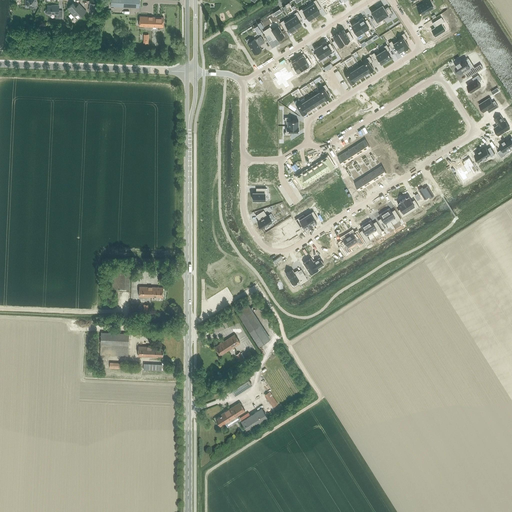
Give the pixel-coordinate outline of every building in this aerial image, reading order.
[(315,0),(314,0),(307,5),(314,16),(320,13),(318,9),(321,7),(315,0)] [(422,15),(433,8),(428,0),(427,0),(417,7),(422,15)] [(79,4),(76,7),(73,3),(67,8),(75,16),(78,13),(81,16),(86,11),(79,4)] [(62,11),(59,10),(59,5),(55,5),(54,6),(48,6),(47,10),(46,10),(45,10),(45,11),(45,12),(45,13),(46,14),(47,14),(56,14),(56,18),(62,19),(62,11)] [(307,5),(299,10),(304,18),(307,16),(309,20),(314,16),(307,5)] [(382,5),(376,9),(382,17),(383,19),(392,14),(393,13),(389,8),(388,8),(385,10),(382,5)] [(374,16),(371,18),(375,24),(378,22),(377,20),(382,17),(376,9),(371,12),(374,16)] [(294,14),(289,18),(296,28),(301,24),(298,20),(301,18),(297,11),(294,13),(294,14)] [(163,17),(140,16),(139,26),(163,27),(163,17)] [(358,20),(357,21),(364,32),(372,27),(369,22),(366,23),(362,17),(358,20)] [(284,20),(280,22),(285,30),(288,28),(290,31),(296,28),(289,18),(284,21),(284,20)] [(436,26),(431,30),(435,36),(446,29),(443,25),(445,23),(442,19),(434,23),(436,26)] [(355,22),(351,25),(355,31),(352,32),(355,37),(364,32),(357,21),(355,22)] [(277,40),(284,36),(278,26),(272,30),(270,27),(263,31),(266,36),(269,34),(272,39),(273,40),(272,39),(276,37),(277,40)] [(344,29),(338,33),(345,44),(353,38),(352,37),(348,31),(346,33),(344,29)] [(335,40),(332,41),(336,48),(344,43),(345,44),(338,33),(333,36),(335,40)] [(402,37),(398,40),(404,49),(409,46),(404,40),(407,38),(404,33),(401,34),(402,37)] [(259,46),(264,42),(261,36),(255,39),(251,41),(250,38),(246,40),(248,43),(247,43),(254,54),(262,50),(259,46)] [(391,40),(388,42),(392,48),(395,46),(399,52),(403,49),(404,49),(398,40),(397,40),(398,40),(393,43),(391,40)] [(321,44),(320,45),(326,56),(335,50),(331,45),(329,47),(325,41),(321,44)] [(385,48),(380,51),(386,60),(391,57),(387,51),(389,49),(386,44),(383,46),(385,48)] [(318,46),(314,48),(317,54),(315,56),(318,61),(326,56),(320,45),(318,46)] [(374,52),(371,54),(374,59),(377,57),(381,63),(386,60),(380,51),(375,54),(374,52)] [(299,58),(297,59),(304,70),(305,70),(303,68),(311,63),(307,57),(304,58),(303,56),(299,58)] [(367,59),(362,62),(369,72),(373,69),(370,63),(372,61),(369,56),(366,58),(367,59)] [(293,65),(291,67),(295,74),(298,72),(299,74),(304,70),(297,59),(295,60),(292,63),(293,65)] [(458,66),(456,67),(460,73),(463,71),(466,74),(468,77),(467,77),(468,78),(483,68),(480,64),(475,68),(472,64),(469,66),(468,64),(469,64),(468,62),(467,63),(466,61),(462,64),(460,61),(456,63),(458,66)] [(358,65),(364,74),(368,71),(368,72),(369,72),(362,62),(363,63),(359,66),(358,65)] [(358,65),(353,68),(359,77),(364,74),(358,65)] [(285,67),(279,70),(289,86),(289,85),(286,81),(294,76),(291,71),(288,72),(285,67)] [(353,68),(349,70),(355,80),(359,77),(353,68)] [(278,71),(274,74),(277,79),(275,80),(279,86),(282,83),(285,88),(289,86),(279,70),(279,71),(278,72),(278,71)] [(349,70),(344,73),(350,83),(355,80),(349,70)] [(478,81),(481,79),(478,74),(472,78),(474,81),(467,86),(471,92),(481,86),(478,81)] [(266,79),(260,83),(266,93),(272,89),(273,91),(277,89),(272,80),(268,82),(266,79)] [(323,87),(319,90),(325,99),(330,96),(326,91),(329,89),(325,84),(322,86),(323,87)] [(436,88),(430,92),(437,102),(442,99),(443,102),(447,99),(441,89),(438,92),(436,88)] [(319,91),(315,94),(320,102),(324,99),(325,100),(325,99),(319,90),(318,90),(319,91)] [(427,98),(424,100),(430,110),(434,108),(432,105),(437,102),(430,92),(425,95),(427,98)] [(310,95),(309,95),(316,105),(320,102),(315,94),(311,97),(310,95)] [(309,95),(305,98),(311,108),(316,105),(309,95)] [(301,101),(300,101),(307,111),(311,108),(305,98),(306,100),(301,103),(301,101)] [(495,101),(492,102),(489,98),(479,104),(484,112),(487,109),(488,110),(489,109),(490,111),(489,112),(498,106),(495,101)] [(253,99),(253,107),(266,107),(266,99),(253,99)] [(300,101),(296,104),(302,114),(307,111),(300,101)] [(416,101),(411,104),(417,114),(422,111),(424,114),(428,112),(422,102),(418,104),(416,101)] [(408,110),(405,113),(412,123),(415,121),(413,117),(417,114),(411,104),(406,107),(408,110)] [(253,119),(253,126),(265,126),(265,119),(270,119),(270,113),(257,113),(257,117),(258,117),(258,119),(253,119)] [(397,113),(392,116),(397,125),(402,122),(404,125),(407,123),(403,118),(401,119),(397,113)] [(498,125),(494,128),(498,135),(510,128),(505,121),(504,121),(500,115),(494,119),(498,125)] [(392,116),(387,119),(391,126),(388,127),(391,133),(394,131),(393,128),(397,125),(392,116)] [(284,117),(284,120),(285,120),(285,126),(298,126),(298,120),(291,120),(291,117),(284,117)] [(452,123),(447,127),(450,132),(453,130),(455,134),(458,132),(458,133),(464,129),(457,119),(452,123)] [(377,125),(372,129),(378,137),(383,134),(377,125)] [(284,131),(284,135),(291,135),(291,132),(298,132),(298,126),(285,126),(285,131),(284,131)] [(372,129),(367,132),(373,141),(378,137),(372,129)] [(253,141),(253,146),(266,146),(266,141),(264,141),(264,135),(254,135),(254,141),(253,141)] [(498,151),(497,152),(501,158),(506,154),(505,152),(508,150),(507,149),(511,146),(511,140),(510,138),(505,141),(504,140),(502,142),(503,143),(499,145),(502,149),(498,152),(498,151)] [(365,139),(360,142),(365,149),(370,147),(365,139)] [(417,146),(412,149),(418,158),(423,154),(419,148),(422,146),(418,141),(415,143),(417,146)] [(360,142),(356,145),(360,152),(365,149),(360,142)] [(356,145),(351,148),(356,155),(360,152),(356,145)] [(479,152),(475,155),(479,161),(483,159),(487,157),(487,156),(490,154),(491,156),(495,154),(491,147),(487,149),(486,148),(482,150),(481,149),(481,150),(479,151),(478,151),(479,152)] [(351,148),(347,151),(351,158),(356,155),(351,148)] [(406,149),(403,151),(406,156),(409,154),(413,161),(418,158),(412,149),(408,152),(406,149)] [(347,151),(342,153),(347,161),(351,158),(347,151)] [(342,153),(337,156),(342,164),(347,161),(342,153)] [(327,157),(322,160),(328,169),(333,166),(333,167),(337,165),(333,160),(330,161),(327,157)] [(461,168),(457,170),(463,180),(467,178),(465,175),(472,170),(474,173),(478,171),(469,157),(462,162),(467,170),(464,172),(461,168)] [(398,158),(393,161),(399,170),(404,167),(398,158)] [(322,161),(317,164),(323,172),(328,169),(322,160),(322,161)] [(393,161),(388,164),(394,173),(399,170),(393,161)] [(317,164),(312,167),(318,176),(323,172),(317,164)] [(382,166),(377,168),(382,176),(386,173),(382,166)] [(312,167),(307,170),(313,179),(318,176),(312,167)] [(377,168),(373,171),(377,179),(382,176),(377,168)] [(302,173),(308,182),(313,179),(307,170),(302,173)] [(259,172),(253,172),(253,179),(257,179),(257,182),(266,182),(266,177),(264,177),(264,172),(263,172),(263,171),(259,171),(259,172)] [(373,171),(368,174),(373,182),(377,179),(373,171)] [(442,175),(439,177),(441,180),(440,181),(443,185),(447,182),(447,181),(451,179),(453,181),(458,178),(453,171),(450,173),(449,171),(445,173),(445,172),(445,173),(442,174),(442,175)] [(302,173),(297,177),(302,186),(308,182),(302,173)] [(368,174),(363,177),(368,185),(373,182),(368,174)] [(363,177),(359,180),(364,188),(368,185),(363,177)] [(359,180),(354,183),(359,191),(364,188),(359,180)] [(422,187),(418,190),(424,200),(429,197),(429,196),(432,194),(427,186),(423,188),(422,187)] [(253,192),(253,200),(256,200),(256,201),(260,201),(260,200),(265,200),(265,193),(266,193),(266,188),(256,188),(257,188),(257,192),(253,192)] [(347,191),(343,195),(348,202),(352,199),(347,191)] [(343,195),(338,197),(343,205),(348,202),(343,195)] [(338,197),(333,200),(338,208),(343,205),(338,197)] [(405,198),(403,199),(410,210),(415,207),(416,209),(419,207),(418,206),(415,201),(412,203),(409,197),(406,198),(405,198)] [(400,202),(398,204),(401,210),(398,211),(402,217),(405,215),(405,214),(404,214),(410,210),(403,199),(400,201),(400,202)] [(333,200),(329,203),(334,211),(338,208),(333,200)] [(329,203),(324,206),(329,214),(334,211),(329,203)] [(324,206),(319,209),(325,217),(329,214),(324,206)] [(389,208),(384,211),(390,221),(395,218),(397,221),(401,219),(395,209),(391,211),(389,208)] [(263,210),(256,215),(257,214),(260,218),(260,217),(261,219),(257,222),(261,228),(265,226),(266,227),(269,224),(268,224),(272,222),(268,215),(267,215),(263,210)] [(304,214),(303,214),(311,226),(313,225),(313,224),(316,222),(314,219),(317,217),(313,211),(305,216),(304,214)] [(381,218),(378,220),(384,230),(388,227),(386,224),(390,221),(384,211),(379,214),(381,218)] [(303,214),(295,219),(301,228),(303,226),(305,229),(309,227),(311,226),(303,214)] [(371,220),(365,223),(372,233),(377,230),(378,232),(378,233),(382,231),(381,229),(376,221),(373,223),(371,220)] [(294,222),(282,229),(284,231),(283,232),(285,234),(285,235),(286,234),(289,239),(292,237),(293,237),(294,236),(296,234),(295,232),(295,231),(298,229),(298,230),(299,229),(294,222)] [(362,230),(359,232),(365,240),(365,241),(366,243),(370,240),(369,239),(368,238),(367,236),(372,233),(365,223),(360,226),(362,230)] [(352,232),(347,235),(353,245),(358,242),(360,245),(364,243),(357,232),(354,234),(352,232)] [(343,241),(340,243),(347,253),(351,251),(349,248),(353,245),(347,235),(342,238),(343,241)] [(334,243),(323,250),(327,257),(331,255),(332,256),(335,254),(334,252),(338,250),(334,243)] [(311,258),(303,263),(310,274),(318,269),(317,268),(323,264),(319,258),(313,262),(311,258)] [(129,288),(130,268),(110,268),(110,287),(129,288)] [(292,270),(286,274),(292,284),(298,280),(301,284),(308,279),(304,274),(301,276),(297,270),(298,271),(294,273),(292,270)] [(163,297),(163,287),(139,286),(139,296),(163,297)] [(118,289),(120,296),(117,296),(119,302),(122,301),(121,294),(126,293),(125,288),(118,289)] [(259,346),(269,340),(247,305),(236,311),(259,346)] [(100,354),(128,356),(129,334),(101,332),(100,345),(100,354)] [(220,356),(240,343),(234,334),(215,347),(220,356)] [(163,356),(163,349),(156,348),(156,347),(138,346),(138,356),(158,357),(158,356),(163,356)] [(240,362),(244,360),(240,352),(235,355),(240,362)] [(234,394),(251,383),(246,375),(229,385),(234,394)] [(273,407),(278,404),(269,391),(265,394),(273,407)] [(248,401),(253,409),(258,406),(253,398),(248,401)] [(225,424),(245,411),(239,402),(221,414),(222,415),(216,419),(220,425),(224,422),(225,424)] [(248,432),(268,419),(262,408),(241,421),(248,432)]
